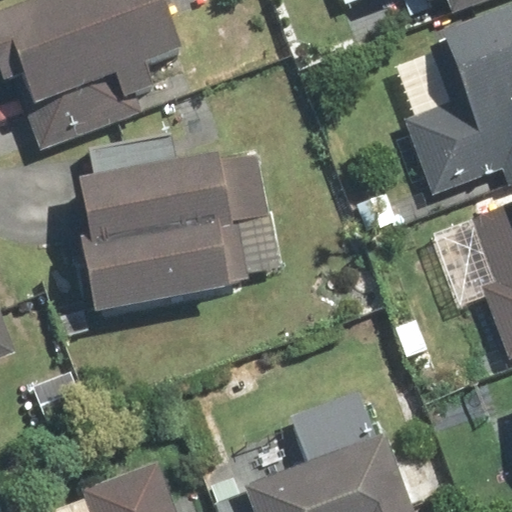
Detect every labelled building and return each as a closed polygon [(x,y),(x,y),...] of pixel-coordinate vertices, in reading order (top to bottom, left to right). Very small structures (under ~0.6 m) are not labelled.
[(140,97),(167,87),(159,66),(199,51),(178,0),(56,0),(0,22),(0,38),(14,74),(22,71),(37,109),(29,112),(46,156),(147,116),(140,97)] [(511,0),(416,0),(430,34),(511,1),(511,0)] [(511,18),(455,40),(481,108),(414,133),(439,199),(511,171),(511,18)] [(97,251),(108,313),(246,288),(234,226),(275,218),(262,152),(179,167),(175,140),(93,153),(98,183),(95,183),(108,249),(97,251)] [(511,213),(478,225),(499,288),(488,292),(511,364),(511,363),(511,213)] [(0,367),(29,356),(0,283),(0,367)] [(429,511),(405,436),(386,442),(371,395),(298,419),(316,473),(259,491),(266,511),(429,511)] [(184,511),(168,465),(96,489),(100,501),(68,511),(184,511)]
